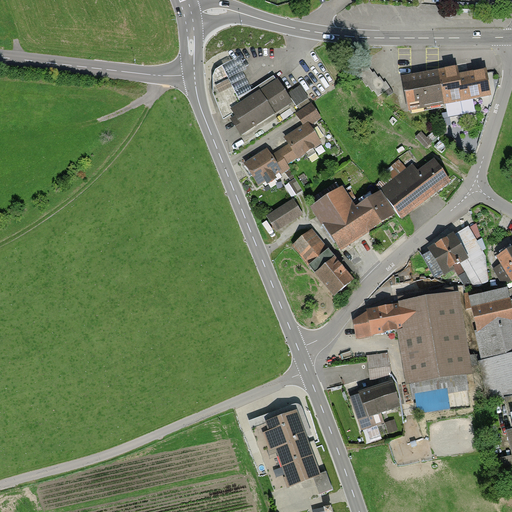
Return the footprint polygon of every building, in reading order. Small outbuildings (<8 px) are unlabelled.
[(378,96),(390,88),(386,82),(384,83),(380,77),(379,78),(375,72),(373,73),(369,67),(368,68),(364,62),(350,71),(355,78),(358,77),(361,82),(363,81),(367,87),(369,85),(373,91),(375,90),(378,96)] [(456,70),(403,80),(409,111),(446,104),(448,114),(442,115),(443,120),(439,121),(440,126),(449,124),(448,119),(475,114),(473,99),(490,96),(486,74),(458,79),(456,70)] [(224,117),(233,112),(247,132),(291,103),(278,82),(242,105),(225,71),(215,78),(215,95),(224,117)] [(308,99),(300,87),(288,94),(297,107),(308,99)] [(305,127),(286,139),(291,146),(279,153),(286,164),(297,157),(298,159),(321,144),(309,126),(320,119),(312,105),(297,115),(305,127)] [(431,143),(421,133),(416,138),(426,148),(431,143)] [(267,151),(246,165),(259,185),(280,172),(281,174),(289,169),(278,153),(271,157),(267,151)] [(389,177),(376,186),(401,219),(449,182),(435,163),(425,171),(423,168),(420,170),(422,173),(419,175),(414,169),(408,173),(399,161),(385,172),(389,177)] [(313,207),(340,250),(394,215),(381,194),(355,211),(341,189),(313,207)] [(296,200),(269,217),(280,233),(307,215),(296,200)] [(475,227),(427,254),(441,279),(489,252),(475,227)] [(352,281),(312,233),(297,244),(310,266),(335,295),(352,281)] [(511,250),(501,257),(511,276),(511,250)] [(511,289),(475,298),(488,360),(511,355),(511,289)] [(474,371),(462,296),(356,313),(360,339),(402,333),(409,382),(474,371)] [(389,354),(368,357),(371,378),(392,375),(389,354)] [(511,356),(486,362),(495,407),(511,403),(511,356)] [(435,384),(414,387),(418,412),(452,407),(449,388),(436,390),(435,384)] [(394,386),(353,400),(363,430),(384,423),(380,413),(401,406),(394,386)] [(325,475),(301,409),(270,420),(294,486),(325,475)] [(397,431),(394,421),(386,424),(389,433),(397,431)] [(376,426),(367,429),(370,440),(379,438),(376,426)]
